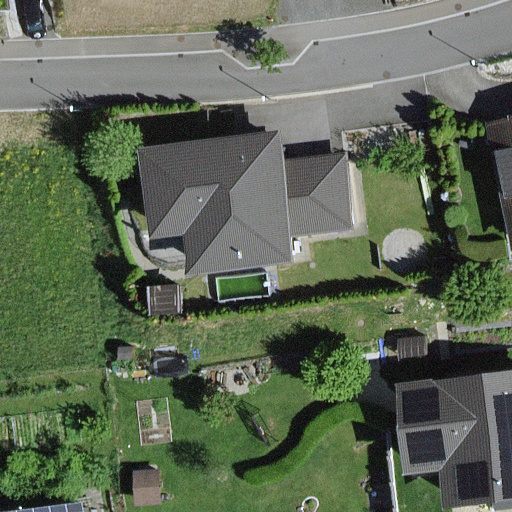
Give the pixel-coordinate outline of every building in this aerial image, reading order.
[(0,0),(0,12),(11,12),(8,0),(0,0)] [(137,117),(109,119),(111,141),(139,138),(137,117)] [(511,117),(486,123),(511,252),(511,117)] [(285,164),(281,133),(142,150),(153,241),(184,237),(189,279),(300,265),(296,237),(355,230),(346,156),(285,164)] [(511,371),(397,385),(408,475),(441,471),(446,511),(511,503),(511,371)] [(159,470),(134,471),(136,508),(161,507),(159,470)] [(87,511),(87,502),(8,511),(87,511)]
